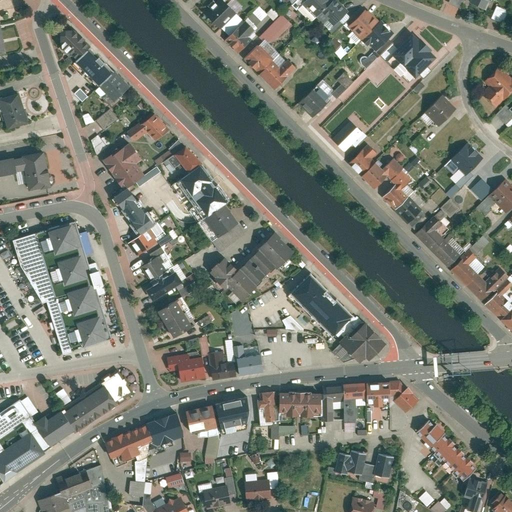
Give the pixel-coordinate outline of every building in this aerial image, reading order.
[(236,0),(228,0),(224,4),(220,0),(217,0),(202,14),(216,29),(242,7),(236,0)] [(310,23),(315,17),(332,34),(351,16),(335,0),(330,0),(295,0),(292,4),(310,23)] [(471,0),(471,2),(489,10),(492,0),(471,0)] [(235,53),(255,34),(251,30),(267,15),(258,5),(225,37),(230,42),(227,45),(235,53)] [(365,6),(346,25),(361,41),(362,40),(373,52),(392,34),(365,6)] [(496,6),(491,18),(502,23),(508,11),(496,6)] [(281,14),(260,35),(270,45),(291,24),(281,14)] [(108,105),(127,86),(66,24),(54,35),(59,41),(55,45),(96,86),(92,89),(108,105)] [(410,30),(382,54),(406,82),(434,58),(410,30)] [(351,32),(348,35),(355,43),(358,39),(351,32)] [(272,89),(293,69),(263,37),(242,58),(272,89)] [(511,76),(510,79),(494,65),(481,80),(486,85),(477,95),(492,108),(503,95),(505,96),(511,88),(511,76)] [(335,79),(340,84),(330,93),(335,98),(352,82),(343,72),(335,79)] [(310,116),(329,99),(314,84),(296,102),(310,116)] [(79,88),(74,92),(81,101),(86,96),(79,88)] [(19,94),(0,99),(0,110),(6,131),(28,125),(19,94)] [(458,109),(445,94),(427,111),(440,125),(458,109)] [(103,129),(117,118),(109,108),(95,120),(103,129)] [(154,141),(168,130),(154,111),(125,131),(132,142),(147,132),(154,141)] [(88,113),(82,115),(85,123),(91,121),(88,113)] [(350,120),(332,139),(346,151),(363,132),(360,129),(350,120)] [(407,146),(415,154),(427,143),(419,134),(407,146)] [(95,153),(105,149),(100,135),(90,139),(95,153)] [(185,170),(198,161),(178,139),(167,148),(185,170)] [(140,160),(128,142),(100,160),(122,185),(141,173),(134,164),(140,160)] [(465,175),(481,158),(467,144),(445,165),(453,173),(458,168),(465,175)] [(362,157),(351,169),(370,186),(377,178),(380,174),(388,167),(383,162),(373,153),(368,149),(362,157)] [(48,157),(0,164),(0,179),(19,176),(18,172),(27,170),(31,195),(53,191),(48,157)] [(174,179),(200,216),(222,200),(196,163),(174,179)] [(387,179),(376,192),(395,209),(402,200),(405,194),(413,190),(408,185),(398,176),(394,172),(387,179)] [(505,213),(511,205),(511,188),(504,181),(489,196),(505,213)] [(123,185),(106,196),(130,235),(123,239),(134,256),(162,239),(164,243),(149,252),(150,258),(139,264),(150,284),(142,288),(148,300),(186,279),(177,263),(173,264),(162,246),(168,242),(171,246),(177,242),(175,237),(177,236),(174,230),(164,232),(158,222),(150,224),(149,215),(146,211),(140,212),(123,185)] [(402,201),(391,214),(410,231),(418,222),(421,219),(429,212),(423,207),(414,198),(409,194),(402,201)] [(216,237),(236,222),(221,203),(201,217),(216,237)] [(423,221),(412,233),(430,250),(443,237),(449,232),(434,218),(429,214),(423,221)] [(112,340),(76,223),(14,241),(19,263),(43,304),(48,303),(63,354),(112,340)] [(288,254),(292,249),(271,232),(263,236),(244,259),(240,262),(234,269),(231,267),(229,263),(221,256),(210,263),(206,269),(211,278),(229,293),(227,296),(235,302),(238,300),(246,290),(251,288),(269,265),(273,268),(281,258),(288,254)] [(482,235),(468,248),(474,255),(488,242),(482,235)] [(449,265),(460,252),(443,237),(432,250),(449,265)] [(463,257),(451,270),(472,290),(485,277),(472,261),(475,257),(468,252),(463,257)] [(484,282),(475,293),(488,307),(501,295),(511,282),(511,280),(499,266),(484,282)] [(304,268),(286,284),(290,288),(308,271),(304,268)] [(311,276),(292,295),(333,338),(352,319),(311,276)] [(178,290),(181,295),(195,288),(193,283),(178,290)] [(179,296),(155,309),(170,337),(194,324),(179,296)] [(511,305),(503,297),(490,309),(511,330),(511,329),(511,305)] [(9,308),(0,312),(0,315),(4,322),(14,317),(9,308)] [(292,314),(281,319),(287,332),(298,326),(292,314)] [(197,321),(200,327),(212,321),(209,315),(197,321)] [(342,335),(346,339),(333,353),(342,362),(353,359),(359,365),(365,359),(368,362),(385,345),(358,319),(342,335)] [(237,374),(260,372),(257,346),(244,347),(244,345),(234,346),(237,374)] [(235,375),(233,361),(219,363),(217,351),(208,353),(212,379),(235,375)] [(186,354),(166,356),(167,368),(176,367),(178,380),(202,377),(199,357),(186,359),(186,354)] [(104,384),(62,413),(74,431),(116,403),(117,405),(124,400),(122,397),(129,393),(124,386),(126,384),(124,381),(122,382),(117,375),(109,380),(107,377),(102,381),(104,384)] [(390,381),(366,383),(367,404),(373,403),(373,405),(382,405),(382,401),(391,401),(390,381)] [(343,399),(344,419),(355,419),(355,398),(364,398),(364,384),(343,385),(343,386),(343,399)] [(322,386),(323,421),(335,420),(334,399),(343,399),(343,386),(322,386)] [(416,398),(404,387),(391,400),(403,411),(416,398)] [(61,405),(70,399),(63,388),(54,393),(61,405)] [(275,391),(257,393),(260,425),(277,424),(275,391)] [(320,397),(281,395),(280,414),(288,414),(288,419),(298,419),(298,414),(302,415),(302,419),(313,420),(313,415),(320,415),(320,397)] [(28,398),(20,403),(30,418),(37,413),(28,398)] [(247,400),(218,405),(220,421),(226,421),(227,431),(241,429),(240,418),(250,416),(247,400)] [(13,474),(51,448),(34,424),(30,418),(20,403),(19,401),(0,413),(0,476),(4,483),(14,476),(13,474)] [(211,406),(186,411),(191,433),(216,427),(211,406)] [(44,418),(34,424),(51,448),(74,431),(62,413),(47,422),(44,418)] [(177,417),(149,426),(154,444),(168,439),(173,455),(183,452),(177,435),(182,434),(177,417)] [(433,425),(428,420),(415,432),(424,442),(422,443),(456,478),(457,477),(462,482),(477,467),(435,423),(433,425)] [(294,434),(294,425),(270,425),(270,438),(277,438),(277,434),(294,434)] [(149,426),(106,444),(113,461),(123,457),(125,462),(143,455),(141,449),(154,444),(149,426)] [(373,475),(389,477),(393,456),(376,453),(374,465),(363,463),(365,452),(349,449),(348,454),(336,451),(333,470),(360,475),(359,478),(372,481),(373,475)] [(278,487),(277,471),(266,472),(266,479),(252,480),(252,474),(244,474),(245,482),(242,482),(243,500),(269,499),(269,488),(278,487)] [(62,481),(66,491),(68,498),(93,489),(86,472),(62,481)] [(182,473),(165,476),(167,487),(183,485),(182,473)] [(227,495),(235,493),(232,475),(223,477),(225,485),(211,488),(210,482),(198,484),(203,508),(228,503),(227,495)] [(478,511),(486,483),(469,478),(464,496),(470,497),(466,511),(467,511),(478,511)] [(375,507),(382,509),(386,492),(374,489),(372,496),(377,498),(375,507)] [(73,511),(68,498),(66,491),(36,502),(40,511),(73,511)] [(425,491),(418,497),(426,506),(433,499),(425,491)] [(487,505),(493,511),(511,511),(511,502),(501,491),(487,505)] [(351,495),(347,511),(372,511),(375,501),(351,495)] [(157,511),(186,511),(179,497),(155,509),(157,511)] [(435,511),(442,511),(450,505),(442,497),(431,508),(435,511)]
